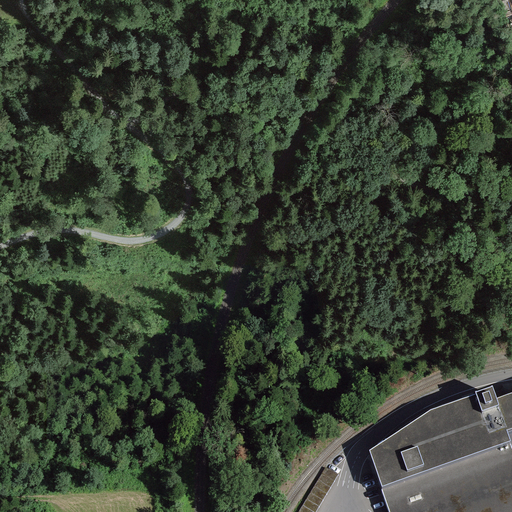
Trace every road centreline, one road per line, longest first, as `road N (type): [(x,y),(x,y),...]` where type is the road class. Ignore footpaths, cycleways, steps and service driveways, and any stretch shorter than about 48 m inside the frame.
road 1 (track): [(134,130),(174,96),(223,95),(303,140),(433,191),(511,249)]
road 2 (track): [(134,130),(187,185),(175,226),(127,243),(50,232),(0,249)]
road 3 (track): [(23,0),(41,35),(134,130)]
